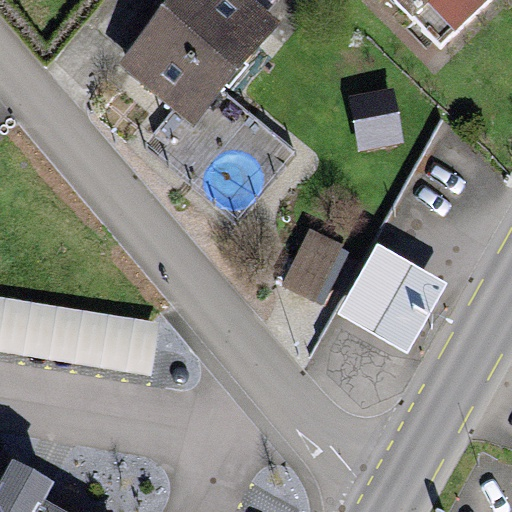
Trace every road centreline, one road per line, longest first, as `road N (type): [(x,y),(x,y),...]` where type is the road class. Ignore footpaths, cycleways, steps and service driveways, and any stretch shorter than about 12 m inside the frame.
road 1 (residential): [(283,409),(0,61)]
road 2 (residential): [(0,378),(283,409)]
road 3 (primary): [(383,511),(511,284)]
road 4 (residential): [(367,511),(283,409)]
